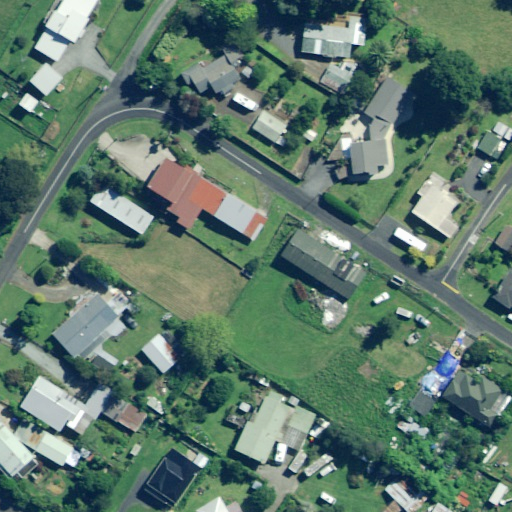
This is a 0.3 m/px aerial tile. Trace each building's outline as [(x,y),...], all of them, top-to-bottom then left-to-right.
[(78,0),(65,0),(35,48),(58,63),(70,42),(75,45),(91,21),(87,19),(99,0),(79,0),(78,0)] [(302,55),(351,60),(352,50),(363,51),(365,29),(305,23),(302,55)] [(212,88),(217,95),(223,92),(225,95),(235,88),(234,86),(249,76),(239,61),(246,57),(235,41),(222,49),(226,56),(204,70),(200,63),(181,75),(188,86),(193,83),(200,95),(212,88)] [(343,72),(331,64),(323,77),(334,84),(343,72)] [(64,80),(47,65),(31,83),(48,98),(64,80)] [(343,140),(343,147),(345,160),(353,159),(355,177),(389,174),(388,137),(415,94),(388,77),(372,104),(359,96),(353,107),(365,114),(374,120),(371,131),(372,144),(353,146),(353,139),(343,140)] [(39,103),(28,95),(20,106),(31,114),(39,103)] [(511,137),(511,130),(499,123),(494,132),(509,142),(511,137)] [(267,127),(261,136),(284,151),(290,141),(267,127)] [(318,135),(305,127),(300,136),(313,143),(318,135)] [(504,144),(489,134),(479,150),(495,159),(504,144)] [(167,159),(148,188),(157,193),(149,205),(167,216),(169,212),(179,218),(176,224),(189,232),(194,224),(203,209),(253,241),(268,218),(229,194),(228,197),(216,189),(176,164),(182,154),(165,143),(158,153),(167,159)] [(323,161),(316,158),(305,177),(312,181),(323,161)] [(459,203),(428,182),(419,195),(424,198),(413,213),(451,240),(459,228),(447,220),(459,203)] [(155,218),(103,185),(91,203),(143,236),(155,218)] [(511,248),(511,229),(508,226),(496,245),(508,253),(511,248)] [(367,274),(299,230),(282,257),(350,301),(367,274)] [(511,270),(511,272),(494,299),(510,310),(511,306),(511,270)] [(119,315),(100,293),(53,335),(74,359),(107,331),(115,339),(127,328),(117,317),(119,315)] [(182,360),(161,335),(143,350),(164,375),(182,360)] [(118,362),(102,351),(92,365),(108,376),(118,362)] [(481,383),(462,370),(444,397),(492,429),(511,399),(511,394),(485,376),(481,383)] [(20,408),(61,433),(67,424),(85,435),(99,413),(122,428),(137,405),(100,381),(85,404),(40,376),(20,408)] [(294,402),(269,392),(259,415),(253,412),(236,451),(266,464),(276,441),(301,452),(316,418),(291,408),(294,402)] [(436,404),(420,392),(410,407),(426,418),(436,404)] [(230,412),(226,410),(222,419),(239,428),(248,411),(234,404),(230,412)] [(0,423),(0,463),(4,467),(24,450),(0,423)] [(84,450),(36,423),(26,441),(74,468),(84,450)] [(201,468),(173,448),(147,485),(160,494),(157,498),(172,509),(201,468)] [(403,511),(405,510),(407,511),(418,511),(418,510),(430,498),(422,491),(417,495),(398,477),(385,491),(396,501),(385,511),(403,511)] [(228,511),(220,498),(197,511),(228,511)] [(454,511),(440,502),(433,511),(454,511)]
